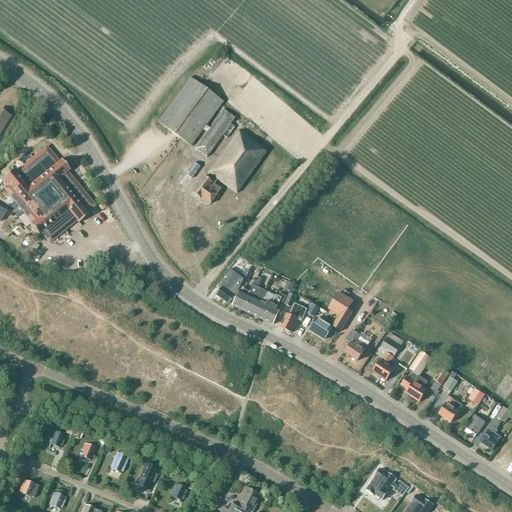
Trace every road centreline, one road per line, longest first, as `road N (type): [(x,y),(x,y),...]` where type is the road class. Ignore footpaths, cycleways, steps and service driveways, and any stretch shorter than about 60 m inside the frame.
road 1 (tertiary): [(511,489),(354,385),(179,288),(156,265),(66,115),(0,60)]
road 2 (unclassified): [(332,511),(228,451),(0,354)]
road 3 (track): [(319,149),(193,298)]
road 4 (track): [(413,0),(396,23),(398,55),(319,149)]
road 5 (track): [(319,149),(223,75)]
